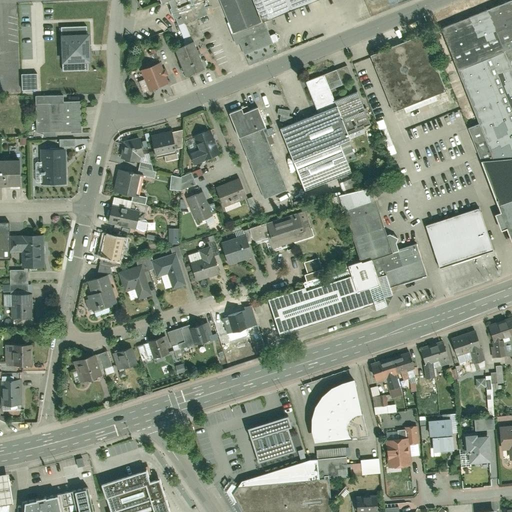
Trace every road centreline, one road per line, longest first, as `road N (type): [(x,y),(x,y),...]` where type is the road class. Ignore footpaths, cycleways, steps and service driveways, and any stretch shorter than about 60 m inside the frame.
road 1 (tertiary): [(511,294),(147,413)]
road 2 (residential): [(446,0),(173,108),(108,114)]
road 3 (residential): [(59,337),(89,341),(262,285),(281,271)]
road 4 (residential): [(108,114),(59,337)]
road 5 (tertiary): [(147,413),(0,455)]
